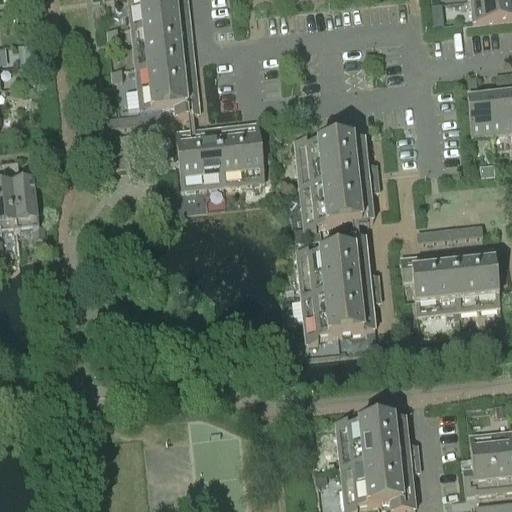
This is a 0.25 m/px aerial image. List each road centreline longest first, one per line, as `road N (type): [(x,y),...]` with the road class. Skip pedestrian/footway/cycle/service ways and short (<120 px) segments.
road 1 (residential): [(244,51),(252,113),(331,104)]
road 2 (residential): [(325,43),(414,34),(418,74)]
